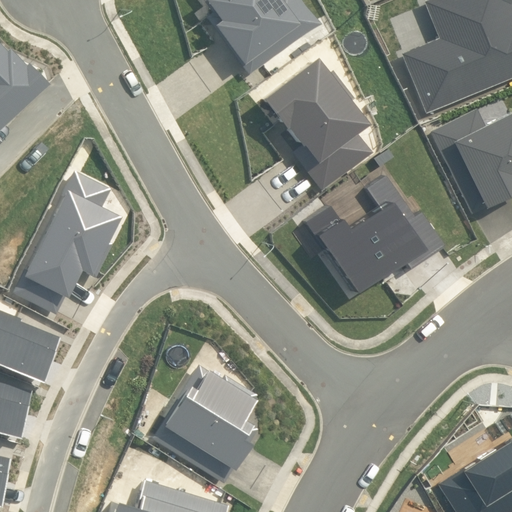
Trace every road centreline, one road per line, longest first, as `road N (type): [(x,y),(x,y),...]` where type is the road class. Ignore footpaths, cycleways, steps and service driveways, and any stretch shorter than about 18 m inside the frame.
road 1 (residential): [(45,511),(89,391),(127,318),(194,252)]
road 2 (residential): [(194,252),(283,353),(367,429)]
road 3 (residential): [(95,60),(194,252)]
road 4 (residential): [(367,429),(424,363),(510,291)]
road 5 (residential): [(95,60),(0,160)]
